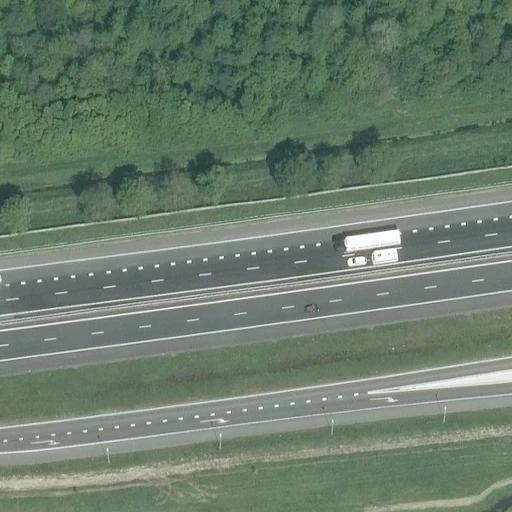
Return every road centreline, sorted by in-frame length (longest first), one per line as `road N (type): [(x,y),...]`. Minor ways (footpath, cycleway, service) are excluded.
road 1 (motorway): [(0,354),(511,280)]
road 2 (motorway): [(511,232),(0,299)]
road 3 (motorway): [(0,434),(365,386)]
road 4 (motorway): [(365,386),(511,364)]
road 5 (motorway): [(365,386),(511,384)]
